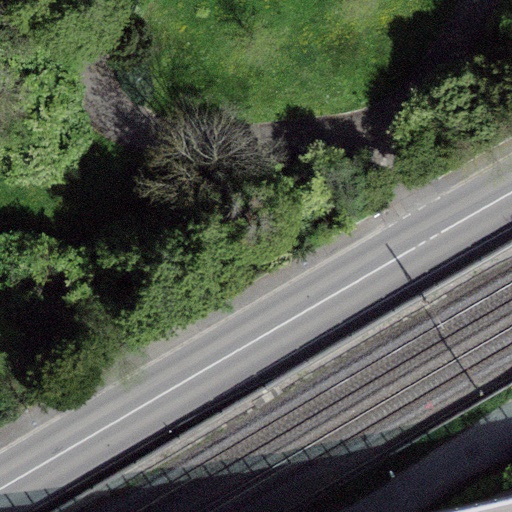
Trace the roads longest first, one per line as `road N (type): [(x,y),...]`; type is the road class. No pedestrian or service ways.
road 1 (primary): [(0,487),(511,189)]
road 2 (residential): [(371,511),(511,427)]
